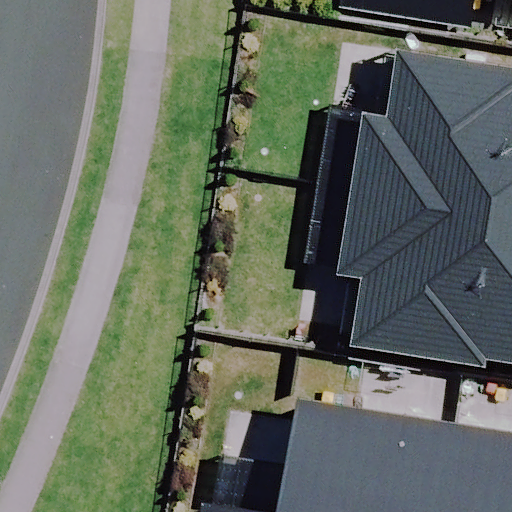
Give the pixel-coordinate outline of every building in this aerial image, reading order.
[(358,0),(483,20),(486,0),(358,0)] [(511,37),(428,24),(416,98),(395,94),(382,169),(511,191),(511,37)] [(511,191),(382,169),(369,249),(391,252),(379,323),(511,345),(511,191)] [(462,511),(482,397),(333,373),(314,484),(241,472),(234,511),(462,511)] [(511,511),(511,402),(482,397),(462,511),(511,511)]
